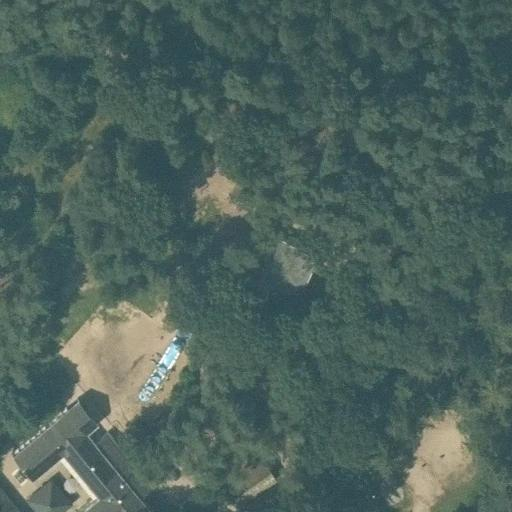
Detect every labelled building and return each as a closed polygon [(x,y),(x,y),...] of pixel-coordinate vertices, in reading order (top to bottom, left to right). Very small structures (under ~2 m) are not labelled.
[(300,294),(314,251),(275,234),(259,276),(300,294)] [(250,305),(261,310),(270,287),(259,282),(250,305)] [(153,511),(140,496),(153,486),(108,432),(96,442),(87,431),(98,423),(78,399),(12,453),(32,477),(67,448),(101,491),(75,511),(17,511),(0,490),(0,511),(153,511)] [(253,447),(214,474),(236,507),(276,479),(253,447)] [(26,499),(36,511),(59,511),(71,503),(50,478),(26,499)]
